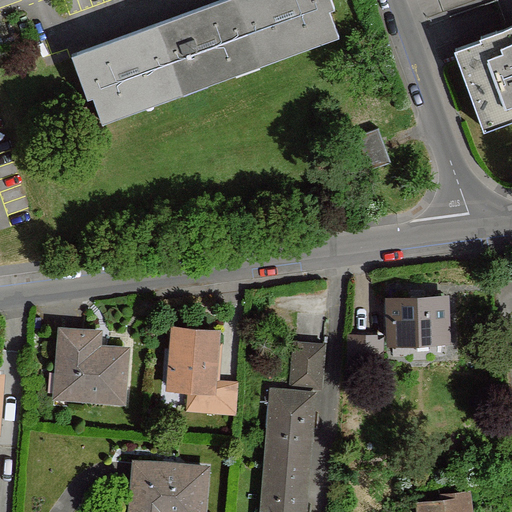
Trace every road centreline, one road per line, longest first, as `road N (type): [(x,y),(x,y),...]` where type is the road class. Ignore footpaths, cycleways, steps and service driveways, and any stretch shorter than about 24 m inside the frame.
road 1 (residential): [(0,297),(201,277),(474,230)]
road 2 (residential): [(474,230),(397,0)]
